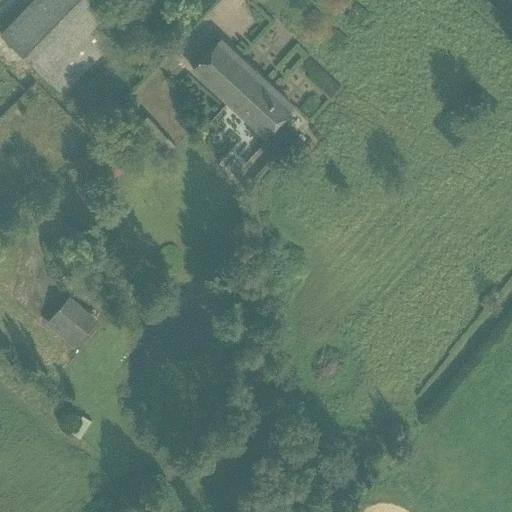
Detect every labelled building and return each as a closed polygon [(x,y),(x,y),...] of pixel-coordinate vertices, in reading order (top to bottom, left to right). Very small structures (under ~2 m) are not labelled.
[(0,0),(0,6),(5,12),(17,0),(0,0)] [(91,0),(43,0),(2,44),(66,104),(117,51),(98,33),(112,19),(91,0)] [(262,139),(294,106),(222,38),(190,71),(262,139)] [(56,293),(32,320),(60,346),(85,320),(56,293)] [(485,344),(498,354),(507,342),(494,332),(485,344)] [(60,408),(49,425),(68,436),(78,419),(60,408)]
